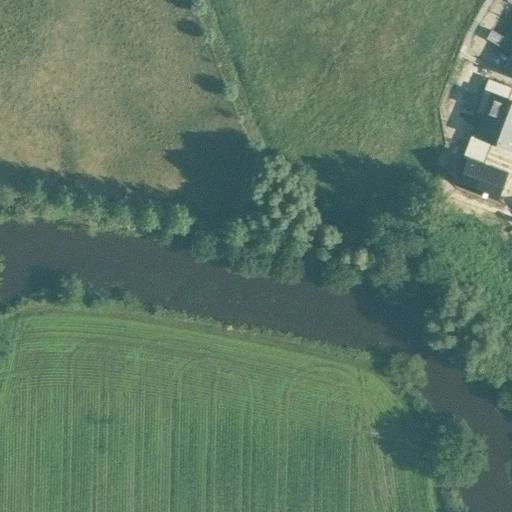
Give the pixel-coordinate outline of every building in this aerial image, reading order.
[(489,29),(485,38),(497,45),(502,36),(489,29)] [(511,41),(502,36),(497,45),(509,51),(511,46),(511,41)] [(488,78),(483,91),(492,94),(484,115),(511,125),(511,101),(507,99),(511,87),(488,78)] [(471,133),(467,145),(487,153),(491,142),(511,149),(511,125),(484,115),(477,135),(471,133)] [(467,160),(458,183),(496,197),(506,173),(483,164),(487,153),(467,145),(462,158),(467,160)]
